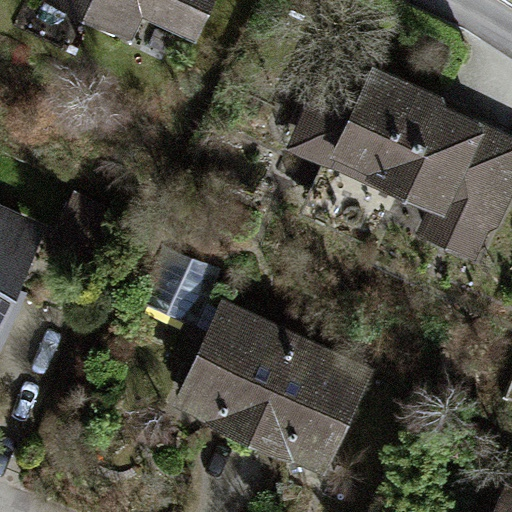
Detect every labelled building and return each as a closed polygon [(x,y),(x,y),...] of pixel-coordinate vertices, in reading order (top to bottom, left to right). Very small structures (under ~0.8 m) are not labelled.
[(57,0),(137,38),(148,17),(198,40),(216,0),(57,0)] [(511,186),(511,123),(330,34),(284,139),(430,208),(419,232),(482,256),(511,186)] [(0,329),(51,219),(0,197),(0,329)] [(299,322),(224,287),(175,395),(251,429),(299,322)] [(376,358),(299,322),(251,429),(325,465),(376,358)] [(511,511),(511,469),(509,468),(489,511),(511,511)]
